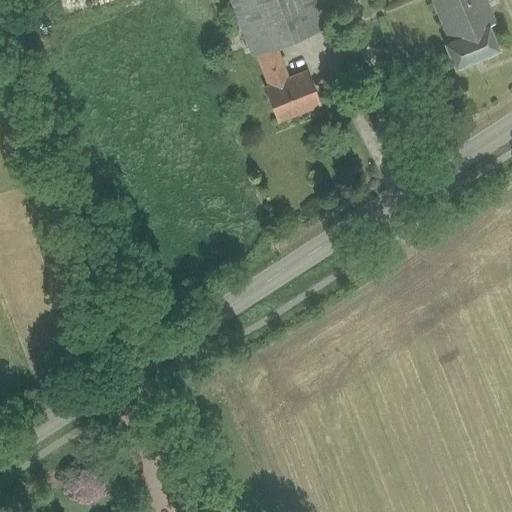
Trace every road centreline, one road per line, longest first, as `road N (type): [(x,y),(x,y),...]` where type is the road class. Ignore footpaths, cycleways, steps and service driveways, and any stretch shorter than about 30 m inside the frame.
road 1 (secondary): [(0,454),(511,125)]
road 2 (unknown): [(162,349),(98,170)]
